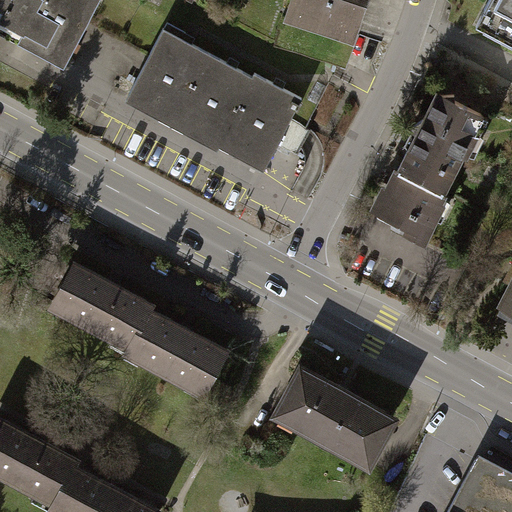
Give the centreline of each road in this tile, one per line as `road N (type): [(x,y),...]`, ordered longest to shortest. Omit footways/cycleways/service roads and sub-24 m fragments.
road 1 (secondary): [(285,282),(0,128)]
road 2 (residential): [(285,282),(382,89),(417,0)]
road 3 (secondary): [(511,402),(285,282)]
